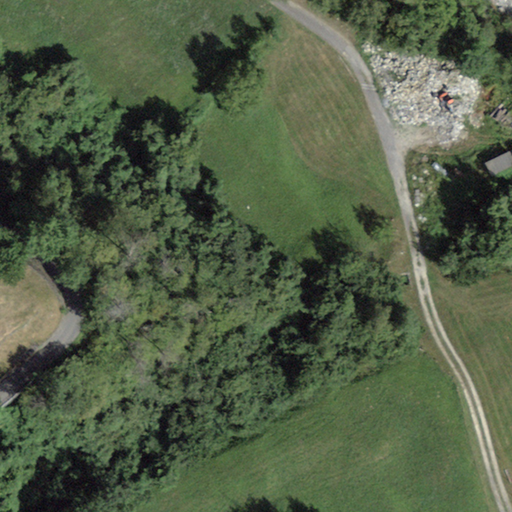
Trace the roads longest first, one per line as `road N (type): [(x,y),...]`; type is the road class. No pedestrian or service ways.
road 1 (track): [(273,0),(369,75),(433,321),(509,511)]
road 2 (unclassified): [(0,398),(72,332),(78,304),(35,239),(0,217)]
